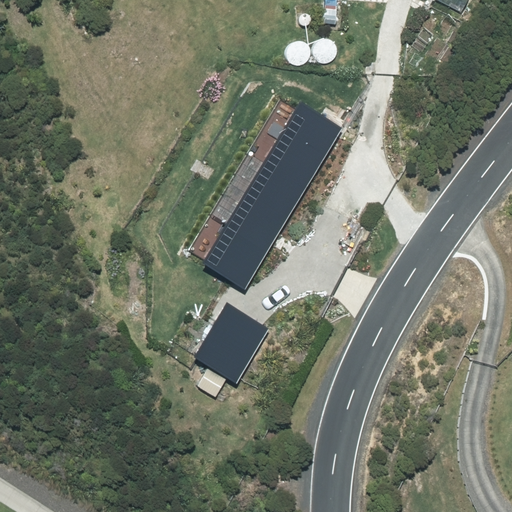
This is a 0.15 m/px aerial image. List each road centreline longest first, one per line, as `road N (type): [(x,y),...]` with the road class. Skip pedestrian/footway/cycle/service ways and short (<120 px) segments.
road 1 (residential): [(511,146),(314,459),(314,511)]
road 2 (unknown): [(456,233),(469,253),(474,295),(450,427),(462,476),(485,511)]
